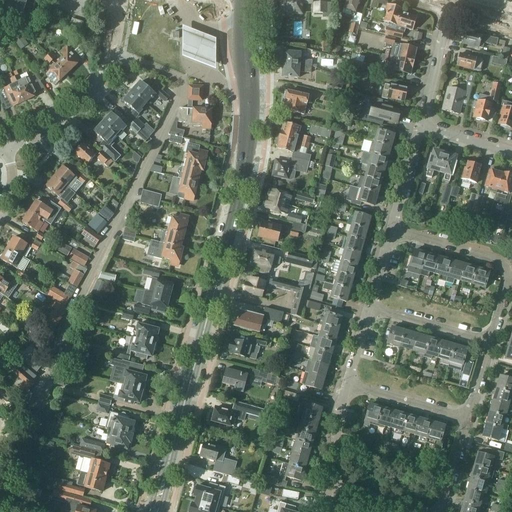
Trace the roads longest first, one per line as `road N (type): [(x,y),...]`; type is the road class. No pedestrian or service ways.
road 1 (secondary): [(155,511),(242,182),(248,0)]
road 2 (residential): [(40,400),(180,90),(177,77),(110,52)]
road 3 (residential): [(491,341),(508,282),(504,263),(391,230)]
road 4 (residential): [(110,52),(101,77),(67,116),(7,149)]
road 5 (residential): [(491,341),(367,306)]
road 6 (residential): [(467,421),(344,386)]
